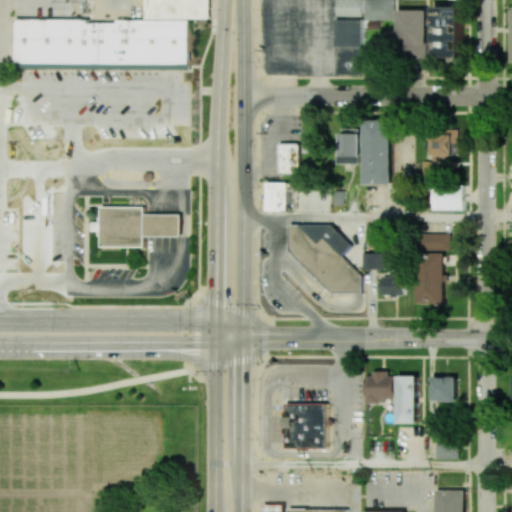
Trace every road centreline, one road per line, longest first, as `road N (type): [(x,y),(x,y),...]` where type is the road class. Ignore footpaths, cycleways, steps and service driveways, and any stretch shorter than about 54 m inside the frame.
road 1 (residential): [(486,338),(487,0)]
road 2 (secondary): [(243,337),(242,0)]
road 3 (secondary): [(224,0),(217,324)]
road 4 (tertiary): [(243,337),(511,338)]
road 5 (residential): [(244,95),(511,95)]
road 6 (secondary): [(243,337),(217,324),(0,323)]
road 7 (secondary): [(0,348),(217,348),(243,337)]
road 8 (secondary): [(217,324),(216,511)]
road 9 (secondary): [(242,511),(243,337)]
road 10 (residential): [(487,511),(486,338)]
